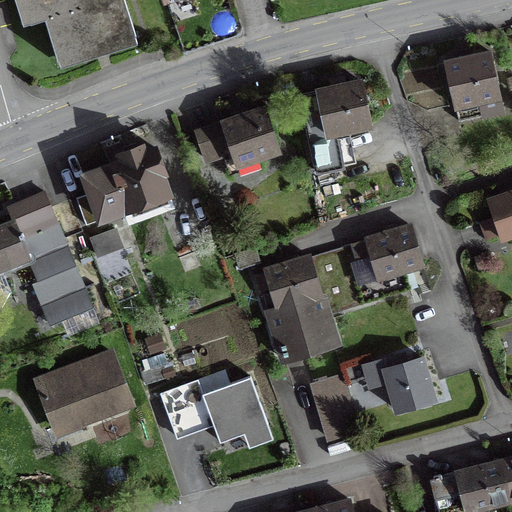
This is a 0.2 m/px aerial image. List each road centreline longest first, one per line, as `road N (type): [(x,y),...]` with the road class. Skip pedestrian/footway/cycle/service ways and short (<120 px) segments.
road 1 (tertiary): [(475,0),(269,49),(15,138)]
road 2 (residential): [(511,426),(175,511)]
